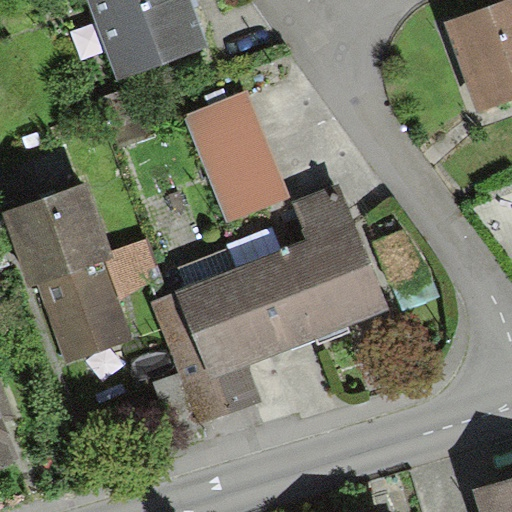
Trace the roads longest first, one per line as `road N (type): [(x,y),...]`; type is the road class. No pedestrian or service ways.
road 1 (residential): [(365,0),(330,40),(339,95),(385,163),(442,221),(497,305),(511,348)]
road 2 (residential): [(511,403),(176,511)]
